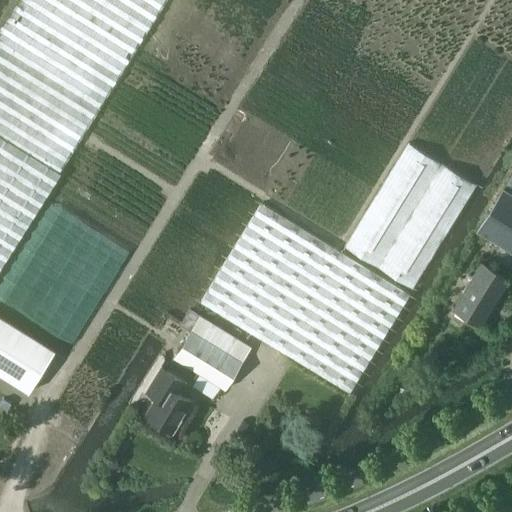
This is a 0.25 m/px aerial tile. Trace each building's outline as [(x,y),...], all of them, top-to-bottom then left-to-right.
[(0,268),(166,0),(15,0),(0,24),(0,268)] [(409,143),(345,246),(412,288),(476,185),(409,143)] [(502,188),(477,228),(491,237),(510,249),(511,250),(511,194),(506,190),(502,188)] [(350,392),(409,293),(262,202),(201,300),(350,392)] [(481,325),(510,277),(483,261),(454,308),(481,325)] [(0,314),(0,372),(29,390),(55,349),(0,314)] [(175,358),(176,358),(198,371),(226,388),(251,346),(201,315),(175,358)] [(157,396),(146,415),(173,431),(192,398),(179,391),(186,380),(162,366),(147,391),(157,396)]
